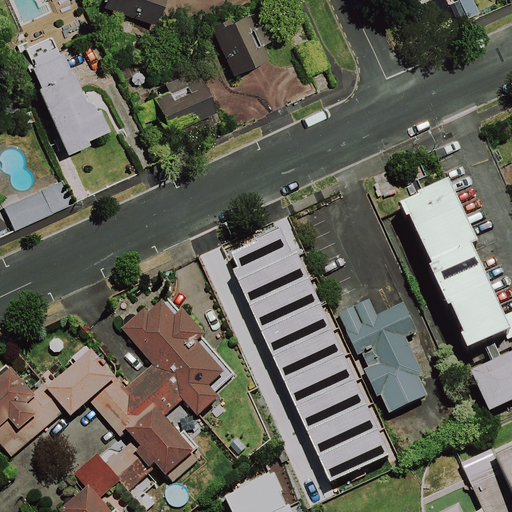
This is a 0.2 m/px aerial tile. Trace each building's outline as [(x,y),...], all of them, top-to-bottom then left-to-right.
[(104,0),(103,4),(136,20),(148,26),(160,0),(104,0)] [(476,16),(468,0),(456,0),(443,7),(454,27),(476,16)] [(264,63),(245,17),(210,31),(229,77),(264,63)] [(22,47),(32,69),(29,71),(38,90),(34,92),(63,157),(83,149),(81,144),(104,134),(90,103),(83,106),(61,57),(58,58),(48,36),(22,47)] [(326,69),(313,41),(292,51),(304,79),(326,69)] [(210,117),(195,80),(148,100),(164,136),(210,117)] [(65,209),(54,186),(0,211),(11,234),(65,209)] [(503,344),(434,189),(384,211),(453,367),(503,344)] [(314,373),(264,267),(217,288),(245,348),(251,346),(277,403),(300,393),(295,382),(314,373)] [(60,511),(104,511),(97,502),(118,485),(126,494),(153,472),(161,481),(192,457),(161,419),(181,403),(195,420),(216,402),(207,392),(226,376),(197,341),(200,339),(180,314),(171,321),(156,303),(120,332),(150,369),(121,393),(84,351),(69,364),(72,367),(33,401),(6,371),(0,376),(0,451),(9,462),(62,415),(69,422),(97,397),(105,406),(96,413),(118,440),(124,436),(136,450),(108,473),(94,456),(70,475),(84,493),(60,511)] [(336,318),(356,359),(364,355),(370,367),(362,371),(386,419),(424,400),(414,380),(419,377),(402,342),(415,335),(401,307),(374,320),(366,304),(336,318)] [(511,360),(454,386),(474,429),(511,412),(511,360)] [(511,511),(511,453),(490,463),(510,511),(511,511)] [(272,473),(220,501),(224,511),(269,511),(285,504),(272,473)]
